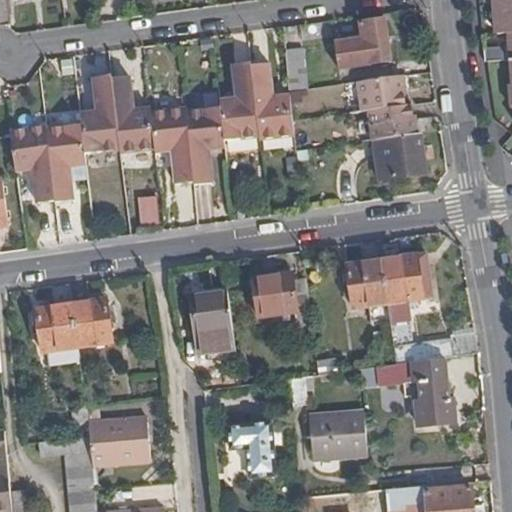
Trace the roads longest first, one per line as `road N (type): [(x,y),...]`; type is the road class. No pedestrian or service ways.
road 1 (residential): [(2,55),(356,0)]
road 2 (residential): [(159,251),(475,205)]
road 3 (residential): [(511,438),(504,349),(475,205)]
road 4 (residential): [(475,205),(448,0)]
road 5 (residential): [(0,276),(159,251)]
road 6 (residential): [(175,363),(196,393),(206,511)]
road 7 (residential): [(188,511),(175,363)]
